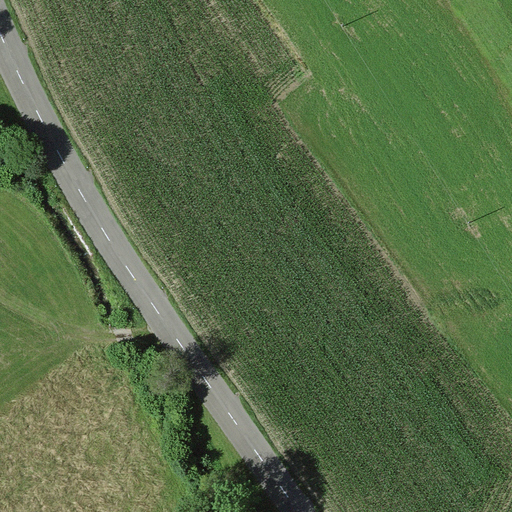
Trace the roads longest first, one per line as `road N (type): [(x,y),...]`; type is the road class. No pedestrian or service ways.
road 1 (secondary): [(295,511),(132,281),(67,175),(0,35)]
road 2 (track): [(0,295),(89,336),(171,336)]
